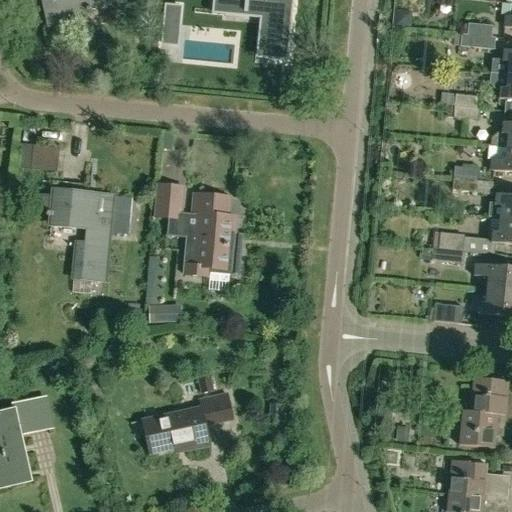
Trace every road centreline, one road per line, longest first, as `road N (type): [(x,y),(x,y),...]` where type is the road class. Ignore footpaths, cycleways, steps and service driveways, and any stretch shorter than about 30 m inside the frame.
road 1 (residential): [(353,127),(0,96)]
road 2 (residential): [(331,331),(353,127)]
road 3 (residential): [(511,346),(331,331)]
road 4 (residential): [(354,498),(331,380),(331,331)]
road 5 (residential): [(353,127),(365,0)]
